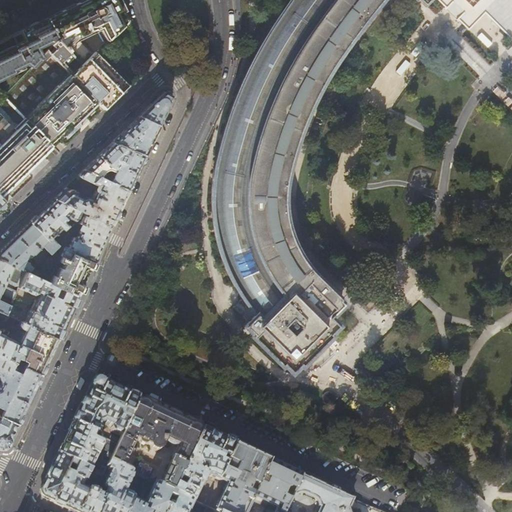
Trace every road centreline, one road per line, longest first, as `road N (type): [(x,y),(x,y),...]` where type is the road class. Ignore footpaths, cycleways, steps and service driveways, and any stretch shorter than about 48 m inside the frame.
road 1 (residential): [(107,296),(212,81),(219,0)]
road 2 (residential): [(167,68),(183,98),(118,241),(107,296)]
road 3 (residential): [(167,68),(0,231)]
road 4 (residential): [(107,296),(21,474)]
